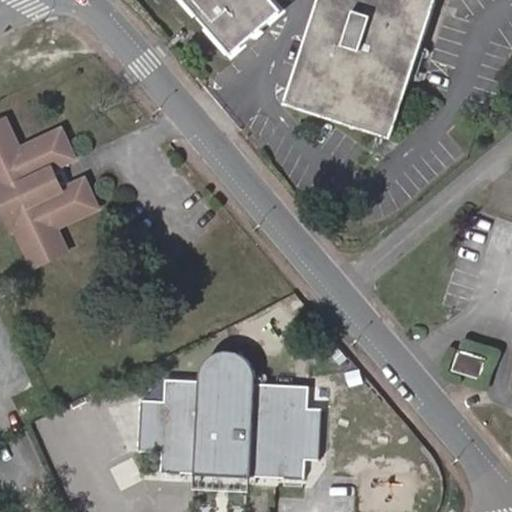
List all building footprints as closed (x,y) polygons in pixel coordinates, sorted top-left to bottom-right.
[(187,0),(234,52),(281,10),(272,0),(187,0)] [(435,0),(321,0),(288,103),(391,136),(435,0)] [(22,155),(18,147),(5,118),(0,120),(0,203),(12,229),(15,228),(34,266),(67,250),(56,226),(52,218),(59,214),(71,219),(98,207),(88,183),(78,180),(62,188),(52,167),(70,159),(74,151),(62,127),(34,140),(31,151),(22,155)] [(34,140),(18,147),(22,155),(31,151),(34,140)] [(56,226),(71,219),(59,214),(52,218),(56,226)] [(480,378),(487,358),(460,349),(453,369),(480,378)] [(162,471),(305,479),(306,459),(315,460),(318,408),(309,408),(310,386),(256,383),(255,376),(253,368),(248,360),(243,356),(237,354),(228,353),(221,354),(216,356),(210,360),(206,365),(201,373),(199,380),(168,378),(166,401),(149,399),(145,451),(164,451),(162,471)]
